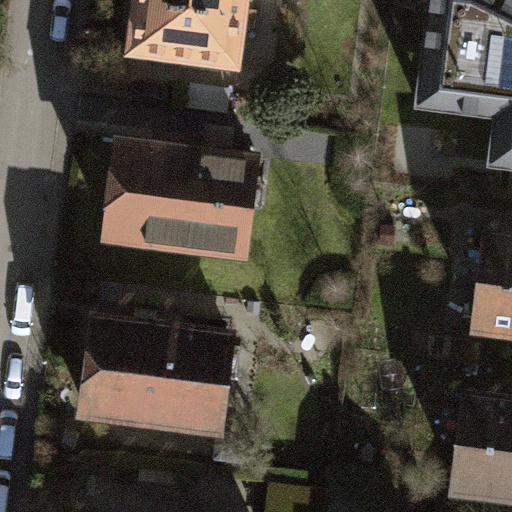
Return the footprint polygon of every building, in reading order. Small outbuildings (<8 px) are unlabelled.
[(137,0),(132,44),(234,58),(240,0),(137,0)] [(511,0),(430,0),(419,112),(511,121),(508,161),(511,161),(511,0)] [(122,139),(111,232),(245,249),(257,156),(122,139)] [(511,232),(488,229),(475,321),(511,326),(511,232)] [(97,317),(86,409),(222,425),(233,334),(97,317)] [(511,400),(467,395),(456,486),(511,492),(511,400)] [(332,487),(329,511),(368,511),(373,475),(334,471),(332,487)] [(329,511),(332,487),(274,481),(270,511),(329,511)]
